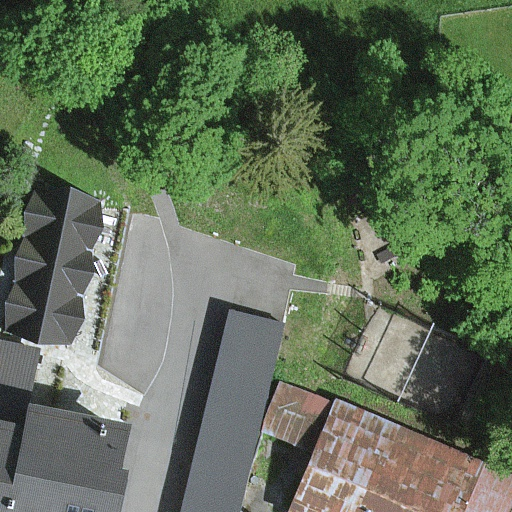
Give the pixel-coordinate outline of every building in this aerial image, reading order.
[(103,202),(33,188),(3,328),(73,343),(103,202)] [(234,511),(280,325),(232,314),(184,511),(234,511)] [(0,511),(112,511),(130,427),(31,407),(42,351),(0,342),(0,511)] [(462,511),(484,460),(284,378),(262,432),(314,454),(287,511),(462,511)] [(511,511),(511,471),(484,460),(462,511),(511,511)]
